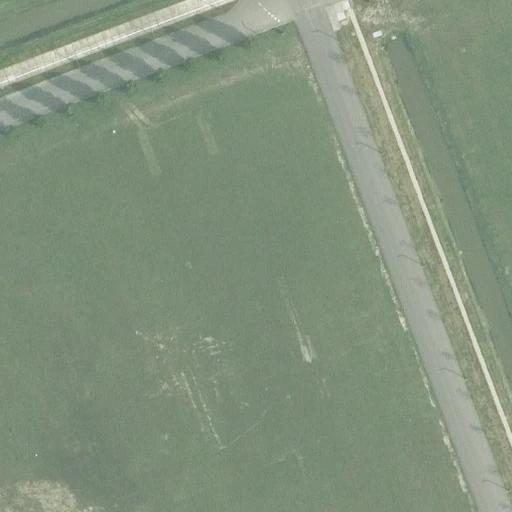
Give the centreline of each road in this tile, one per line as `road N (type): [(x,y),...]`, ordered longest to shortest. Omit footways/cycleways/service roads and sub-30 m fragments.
road 1 (unclassified): [(498,511),(304,3)]
road 2 (unclassified): [(0,113),(304,3)]
